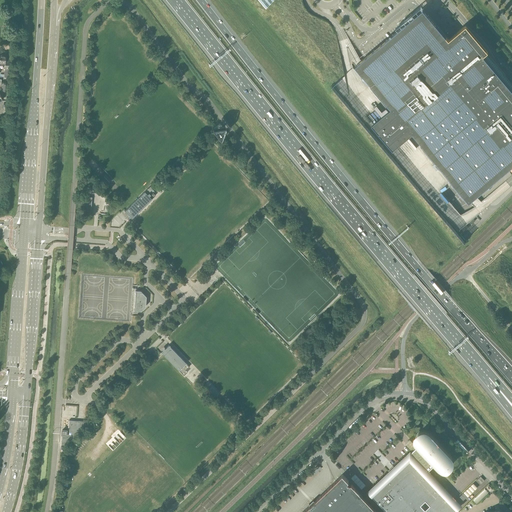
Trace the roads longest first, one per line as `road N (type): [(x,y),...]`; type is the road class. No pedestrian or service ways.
road 1 (motorway): [(173,0),(488,375)]
road 2 (motorway): [(511,378),(200,0)]
road 3 (primary): [(38,228),(53,0)]
road 4 (primary): [(40,0),(24,225)]
road 5 (unclassified): [(406,393),(409,324),(511,238)]
road 6 (unclassified): [(255,511),(372,401),(406,393)]
road 7 (primary): [(27,392),(38,236)]
road 8 (primary): [(23,235),(12,386)]
road 9 (unclassified): [(406,393),(427,401),(511,494)]
road 10 (primary): [(7,511),(27,392)]
